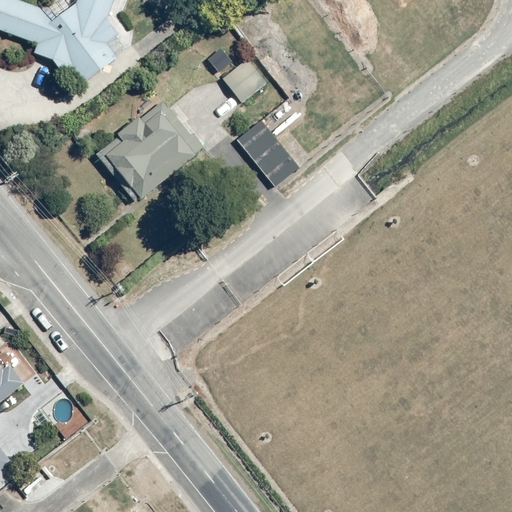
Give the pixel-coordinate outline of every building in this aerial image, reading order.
[(64,16),(17,0),(0,0),(0,30),(39,45),(36,53),(56,61),(67,77),(76,72),(84,84),(119,58),(109,45),(120,36),(108,22),(115,0),(79,0),(77,4),(64,16)] [(265,81),(248,59),(222,79),(239,101),(265,81)] [(167,102),(97,153),(140,203),(205,149),(167,102)] [(295,168),(258,121),(234,140),(271,187),(295,168)] [(0,367),(0,401),(24,383),(9,364),(1,370),(0,367)] [(0,447),(0,470),(11,462),(0,447)]
